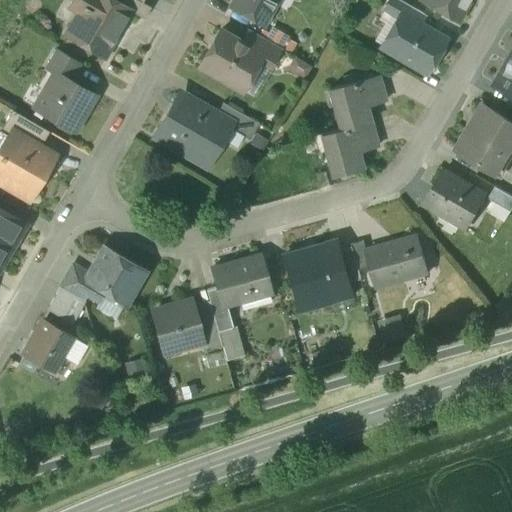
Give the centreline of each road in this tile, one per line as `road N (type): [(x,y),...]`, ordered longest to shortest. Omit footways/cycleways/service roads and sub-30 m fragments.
road 1 (residential): [(505,0),(419,152),(383,187),(175,246),(81,199)]
road 2 (secondary): [(100,511),(511,364)]
road 3 (residential): [(195,0),(81,199)]
road 4 (residential): [(81,199),(0,342)]
